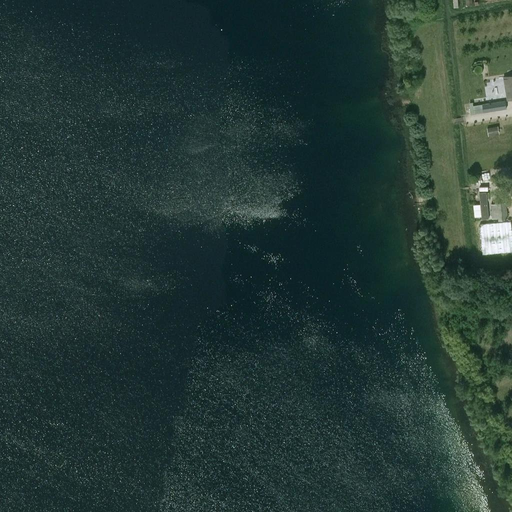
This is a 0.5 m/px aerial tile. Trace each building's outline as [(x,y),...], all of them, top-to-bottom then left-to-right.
[(511,75),(503,77),(507,101),(511,99),(511,75)] [(483,105),(484,112),(506,109),(505,101),(483,105)] [(497,126),(486,127),(488,136),(498,134),(497,126)] [(490,203),(492,203),(492,192),(478,193),(479,204),(473,204),(473,218),(490,217),(490,203)] [(505,219),(507,219),(506,219),(507,219),(506,203),(492,204),(493,218),(499,218),(499,219),(505,219)] [(483,254),(511,251),(511,234),(511,221),(480,224),(483,254)]
